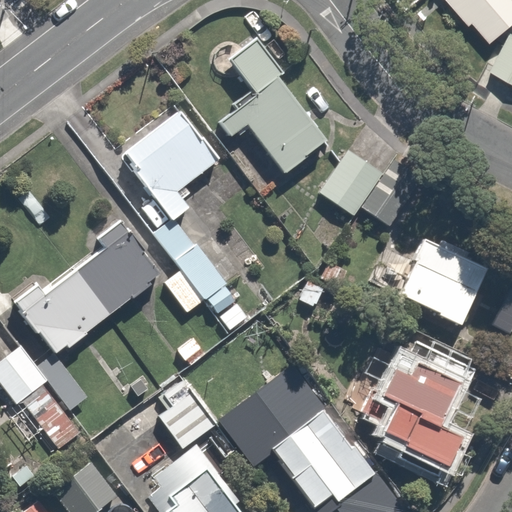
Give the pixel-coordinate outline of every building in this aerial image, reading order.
[(511,21),(511,0),(453,0),(487,42),(511,21)] [(511,79),(511,23),(487,66),(511,79)] [(244,85),(274,62),(251,31),(221,54),(244,85)] [(230,137),(242,128),(277,174),(329,135),(274,62),(244,85),(223,101),(227,107),(214,116),(230,137)] [(178,184),(217,154),(175,101),(114,148),(167,215),(189,198),(178,184)] [(384,168),(345,142),(315,187),(354,213),(384,168)] [(119,211),(94,230),(100,239),(41,283),(34,275),(11,292),(53,348),(161,267),(119,211)] [(211,315),(235,297),(171,216),(151,231),(178,265),(158,281),(182,311),(198,299),(211,315)] [(491,262),(416,225),(386,287),(461,324),(491,262)] [(317,277),(300,273),(295,298),(317,303),(322,278),(317,277)] [(235,297),(211,315),(223,330),(246,311),(235,297)] [(207,349),(194,333),(175,349),(187,364),(207,349)] [(462,357),(414,334),(410,344),(393,336),(356,410),(373,418),(367,430),(447,470),(469,425),(437,409),(462,357)] [(44,375),(17,337),(0,349),(0,385),(10,399),(44,375)] [(217,353),(181,378),(212,421),(247,396),(217,353)] [(83,430),(44,382),(17,404),(57,452),(83,430)] [(187,390),(157,409),(178,441),(207,423),(187,390)] [(319,511),(372,470),(308,390),(251,436),(312,511),(319,511)] [(245,511),(194,438),(150,468),(158,479),(141,490),(155,511),(245,511)] [(65,511),(89,511),(113,494),(85,456),(45,485),(65,511)] [(126,511),(113,494),(89,511),(126,511)]
